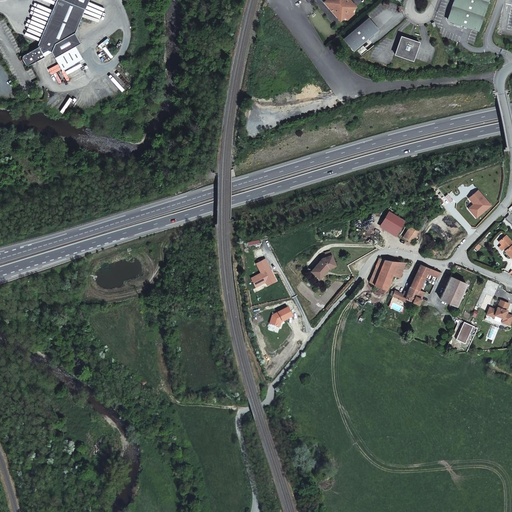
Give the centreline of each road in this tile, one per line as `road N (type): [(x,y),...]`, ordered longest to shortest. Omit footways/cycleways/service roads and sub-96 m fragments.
road 1 (trunk): [(511,111),(46,244)]
road 2 (trunk): [(82,245),(511,124)]
road 3 (unclassified): [(252,511),(238,419),(266,404),(270,386),(371,256),(394,249),(452,263)]
